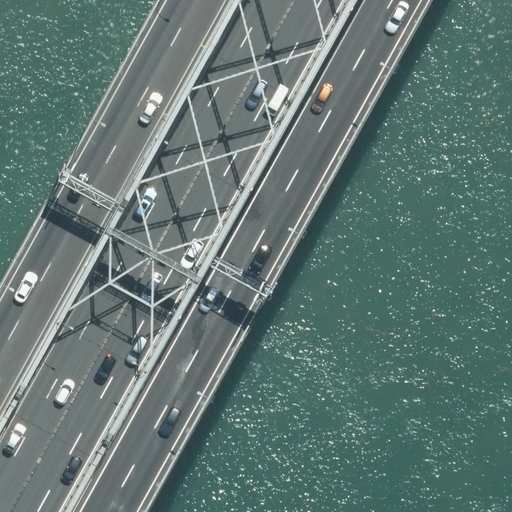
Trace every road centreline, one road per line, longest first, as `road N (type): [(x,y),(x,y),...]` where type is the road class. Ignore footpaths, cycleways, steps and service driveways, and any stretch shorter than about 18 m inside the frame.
road 1 (motorway): [(9,511),(293,0)]
road 2 (motorway): [(388,0),(104,511)]
road 3 (motorway): [(0,354),(196,0)]
